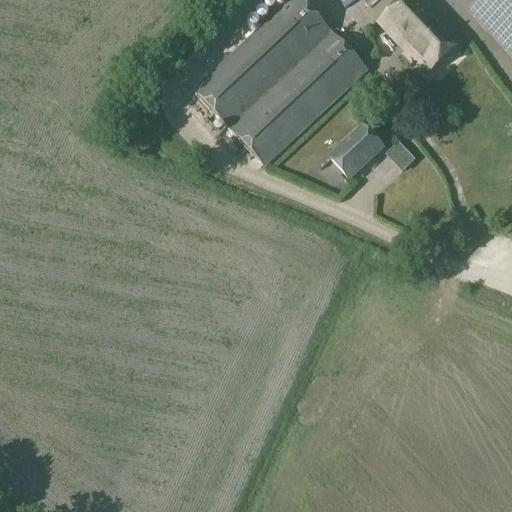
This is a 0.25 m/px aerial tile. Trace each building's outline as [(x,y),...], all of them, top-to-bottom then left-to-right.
[(298,0),(291,0),(193,93),(264,170),(367,74),(298,0)] [(428,75),(463,42),(423,0),(405,0),(380,24),(428,75)] [(511,0),(480,0),(468,12),(511,60),(511,0)] [(332,162),(352,182),(384,151),(364,131),(332,162)] [(393,163),(406,151),(399,145),(387,157),(393,163)]
